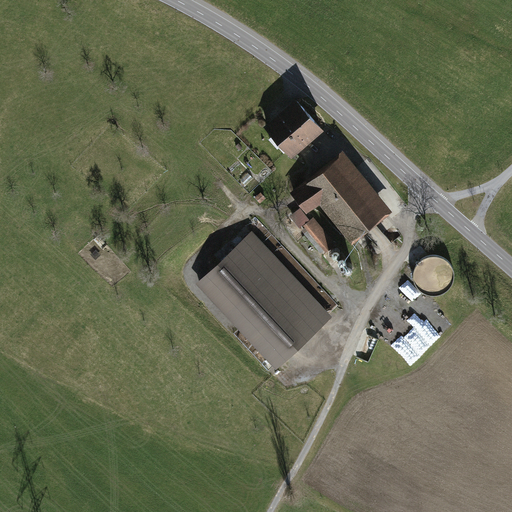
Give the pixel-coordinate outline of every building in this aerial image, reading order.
[(295,93),(265,122),(293,152),(324,124),(295,93)] [(387,204),(342,146),(288,188),(304,209),(319,197),(348,234),(387,204)] [(260,190),(252,195),(258,202),(265,198),(260,190)] [(299,205),(289,213),(298,225),(308,218),(299,205)] [(332,239),(311,216),(301,224),(322,248),(332,239)] [(365,229),(380,252),(389,246),(374,223),(365,229)] [(330,315),(249,228),(193,279),(274,367),(330,315)] [(380,332),(413,364),(425,352),(381,311),(370,323),(380,332)]
